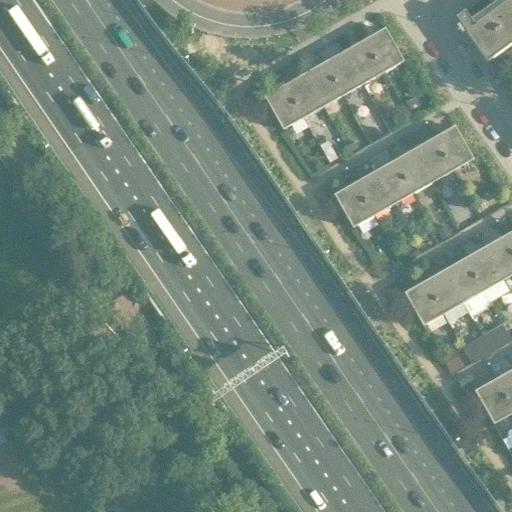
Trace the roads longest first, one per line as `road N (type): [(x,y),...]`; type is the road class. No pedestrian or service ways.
road 1 (motorway): [(8,0),(361,511)]
road 2 (motorway): [(429,511),(77,0)]
road 3 (residential): [(511,139),(434,27),(448,0)]
road 4 (tertiary): [(171,0),(219,23),(255,27),(326,0)]
